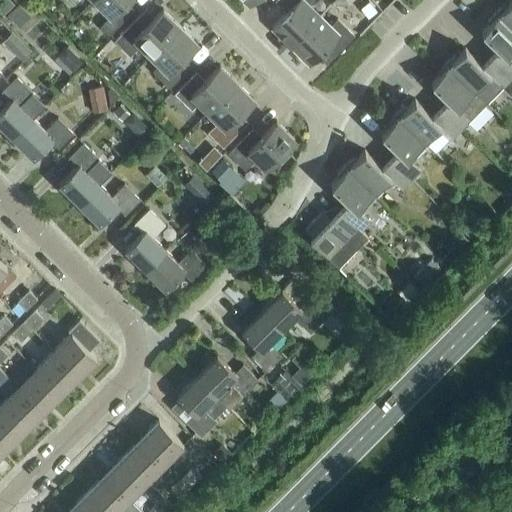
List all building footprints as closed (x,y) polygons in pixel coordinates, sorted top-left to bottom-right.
[(95,0),(111,16),(100,27),(109,36),(130,14),(122,6),(127,0),(95,0)] [(272,28),(291,46),(319,17),(308,5),(312,0),(281,0),(290,9),(272,28)] [(505,4),(496,13),(511,28),(511,0),(507,6),(505,4)] [(376,11),(369,3),(361,9),(368,18),(376,11)] [(28,14),(19,5),(7,16),(16,25),(28,14)] [(141,45),(151,55),(180,26),(163,9),(144,28),(136,20),(114,42),(130,57),(141,45)] [(498,49),(490,57),(511,78),(511,77),(511,28),(496,13),(488,21),(490,23),(481,32),(498,49)] [(319,17),(291,46),(310,64),(328,46),(336,54),(354,36),(338,19),(330,27),(319,17)] [(180,26),(151,55),(160,64),(153,72),(169,89),(187,70),(179,62),(197,43),(180,26)] [(31,51),(12,32),(2,41),(22,61),(31,51)] [(82,63),(66,46),(56,56),(73,73),(82,63)] [(455,55),(446,64),(477,94),(493,78),(502,87),(511,78),(490,57),(482,65),(465,48),(456,57),(455,55)] [(448,100),(440,108),(461,129),(486,104),(477,94),(446,64),(437,73),(439,74),(431,83),(448,100)] [(199,102),(208,111),(237,83),(219,66),(201,84),(193,76),(175,94),(192,110),(199,102)] [(0,110),(0,125),(13,138),(32,118),(33,118),(45,106),(32,93),(33,93),(17,77),(2,92),(10,100),(0,110)] [(237,83),(208,111),(219,121),(208,133),(223,148),(244,126),(236,118),(254,99),(237,83)] [(88,90),(93,114),(108,110),(103,87),(88,90)] [(404,106),(396,115),(427,145),(443,129),(452,138),(461,129),(440,108),(432,116),(415,100),(406,108),(404,106)] [(120,106),(114,112),(122,120),(128,114),(120,106)] [(398,151),(390,159),(411,180),(420,171),(411,162),(427,145),(396,115),(387,124),(389,126),(381,134),(398,151)] [(32,118),(13,138),(33,158),(50,140),(59,149),(74,134),(58,118),(45,131),(33,118),(32,118)] [(284,149),(294,139),(277,122),(258,140),(250,132),(230,152),(247,169),(258,157),(267,166),(276,158),(280,163),(289,154),(284,149)] [(59,184),(79,204),(99,184),(100,185),(112,172),(99,159),(83,143),(68,158),(76,166),(59,184)] [(354,157),(346,166),(377,196),(393,180),(402,189),(411,180),(390,159),(382,167),(365,151),(356,159),(354,157)] [(211,171),(223,182),(234,170),(222,159),(211,171)] [(145,175),(158,188),(168,179),(155,165),(145,175)] [(348,202),(340,210),(361,231),(370,222),(361,213),(377,196),(346,166),(337,175),(339,177),(331,185),(348,202)] [(190,192),(200,183),(193,176),(183,185),(190,192)] [(99,184),(79,204),(99,224),(117,207),(125,215),(140,200),(124,184),(112,197),(100,185),(99,184)] [(125,250),(145,270),(165,250),(153,237),(165,225),(149,209),(134,224),(143,232),(125,250)] [(361,231),(340,210),(332,218),(324,211),(305,230),(316,240),(313,243),(338,268),(368,238),(361,231)] [(176,241),(185,250),(210,226),(202,217),(176,241)] [(474,223),(466,231),(473,238),(481,230),(474,223)] [(400,263),(426,288),(437,277),(434,274),(440,268),(419,249),(411,257),(408,254),(400,263)] [(165,250),(145,270),(166,290),(183,272),(191,281),(206,266),(191,250),(178,263),(165,250)] [(7,269),(0,261),(0,293),(16,277),(7,269)] [(399,294),(402,297),(397,302),(393,298),(383,309),(394,320),(404,309),(403,307),(405,305),(407,307),(421,293),(410,283),(399,294)] [(18,302),(26,310),(37,299),(29,290),(18,302)] [(282,290),(261,311),(281,331),(295,318),(310,333),(329,315),(311,297),(300,308),(282,290)] [(35,310),(24,322),(32,330),(43,319),(35,310)] [(281,331),(261,311),(242,331),(259,348),(251,357),(266,372),(282,356),(269,343),(281,331)] [(4,316),(0,319),(0,333),(1,335),(13,324),(4,316)] [(71,334),(54,351),(78,376),(96,357),(89,350),(100,340),(80,319),(68,331),(71,334)] [(32,330),(24,322),(12,333),(21,341),(32,330)] [(54,351),(36,369),(60,394),(78,376),(54,351)] [(197,376),(227,406),(229,409),(258,380),(243,365),(235,373),(217,356),(197,376)] [(36,369),(18,387),(43,412),(60,394),(36,369)] [(271,384),(285,399),(299,386),(285,370),(271,384)] [(227,406),(197,376),(177,396),(194,413),(186,422),(201,437),(217,421),(214,418),(227,406)] [(18,387),(0,405),(25,429),(43,412),(18,387)] [(0,405),(0,440),(7,447),(25,429),(0,405)] [(159,420),(141,438),(165,463),(183,444),(159,420)] [(141,438),(123,456),(147,481),(165,463),(141,438)] [(213,453),(223,463),(233,454),(222,443),(213,453)] [(123,456),(105,474),(130,499),(147,481),(123,456)] [(193,468),(182,479),(190,488),(201,476),(193,468)] [(105,474),(87,492),(107,511),(116,511),(130,499),(105,474)] [(190,488),(182,479),(171,490),(179,499),(190,488)] [(107,511),(87,492),(69,510),(71,511),(107,511)]
